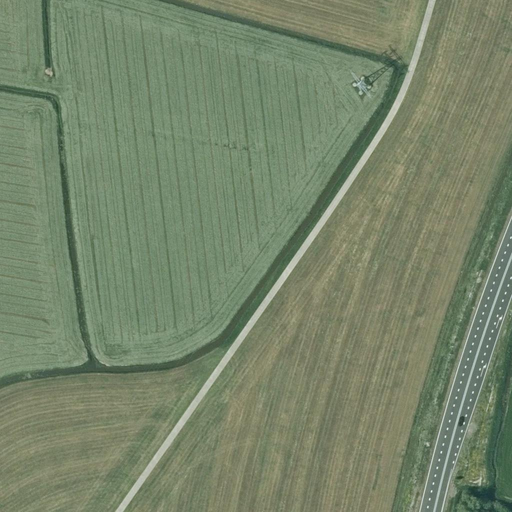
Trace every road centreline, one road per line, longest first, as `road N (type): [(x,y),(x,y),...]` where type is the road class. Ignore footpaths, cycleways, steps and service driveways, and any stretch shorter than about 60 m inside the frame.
road 1 (track): [(434,0),(385,129),(120,511)]
road 2 (trunk): [(432,511),(511,255)]
